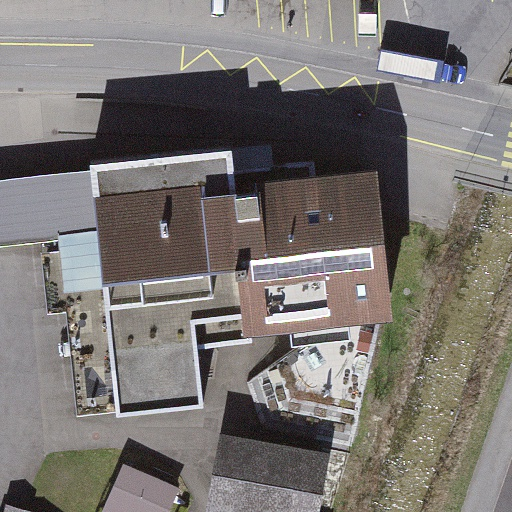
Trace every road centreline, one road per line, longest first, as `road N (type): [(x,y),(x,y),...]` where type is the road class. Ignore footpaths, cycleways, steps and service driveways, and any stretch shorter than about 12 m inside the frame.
road 1 (secondary): [(478,132),(227,79),(0,66)]
road 2 (residential): [(478,132),(473,34),(456,0)]
